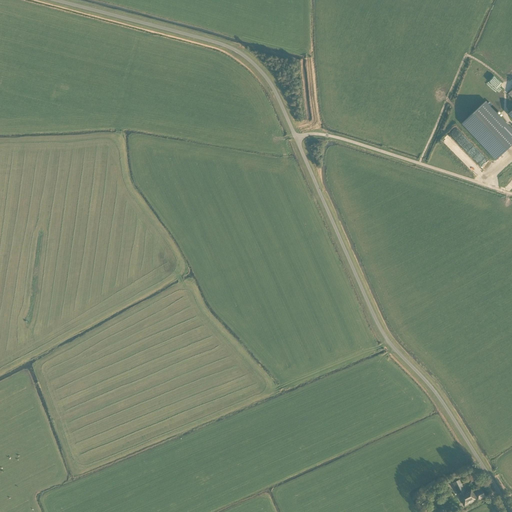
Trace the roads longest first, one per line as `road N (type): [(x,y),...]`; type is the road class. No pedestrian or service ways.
road 1 (unclassified): [(511,511),(442,401),(379,328),(295,137)]
road 2 (unclassified): [(295,137),(272,86),(236,50),(54,0)]
road 3 (unclassified): [(511,193),(327,135),(295,137)]
